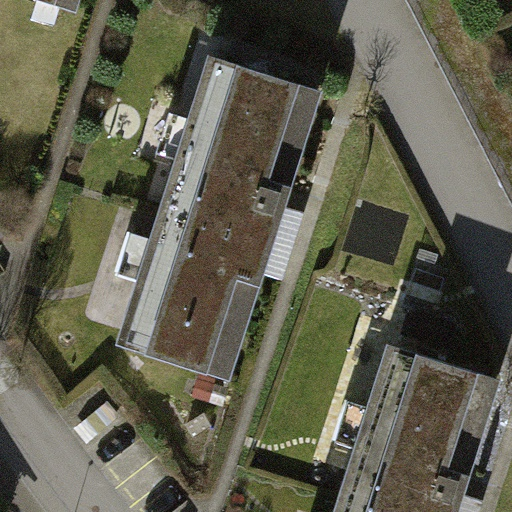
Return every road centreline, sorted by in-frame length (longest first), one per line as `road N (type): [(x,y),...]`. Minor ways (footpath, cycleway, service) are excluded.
road 1 (residential): [(511,280),(366,0)]
road 2 (residential): [(0,376),(101,511)]
